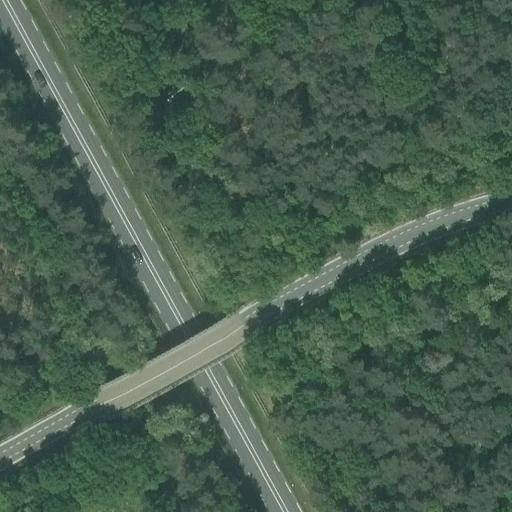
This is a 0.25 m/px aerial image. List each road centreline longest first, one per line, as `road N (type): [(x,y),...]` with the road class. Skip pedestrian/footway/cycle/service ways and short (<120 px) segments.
road 1 (primary): [(282,511),(2,0)]
road 2 (tertiary): [(0,458),(242,324),(430,230),(511,202)]
